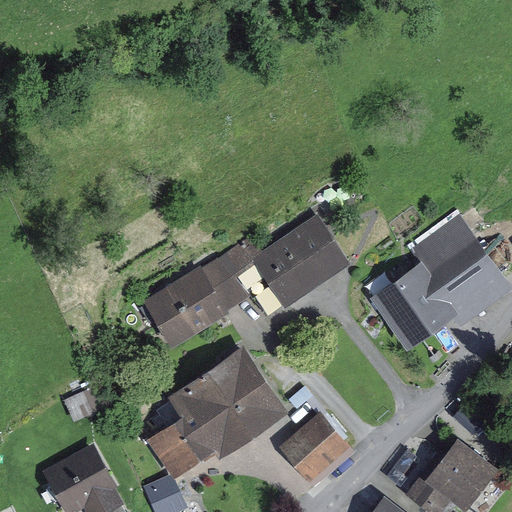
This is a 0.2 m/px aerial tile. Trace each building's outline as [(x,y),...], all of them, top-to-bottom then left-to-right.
[(432,255),(470,307),(477,316),(511,290),(511,265),(471,208),(423,242),(432,255)] [(267,280),(283,304),(347,261),(328,232),(316,215),(262,251),(252,258),(267,280)] [(262,251),(251,235),(198,271),(222,308),(267,280),(252,258),(262,251)] [(432,255),(379,293),(417,345),(463,311),(470,307),(432,255)] [(169,342),(222,308),(198,271),(196,267),(142,301),(169,342)] [(470,321),(477,316),(470,307),(463,311),(470,321)] [(188,411),(210,444),(217,453),(282,410),(239,346),(168,394),(182,415),(188,411)] [(171,471),(210,444),(188,411),(182,415),(148,438),(171,471)] [(318,414),(280,446),(307,478),(346,446),(318,414)] [(462,494),(477,505),(510,461),(469,431),(436,475),(462,494)] [(51,467),(75,510),(90,502),(95,511),(109,511),(132,499),(123,483),(126,482),(102,438),(51,467)] [(448,511),(462,494),(436,475),(429,470),(415,489),(446,511),(448,511)] [(170,511),(183,506),(171,477),(145,488),(156,511),(170,511)] [(423,511),(396,491),(378,511),(423,511)]
